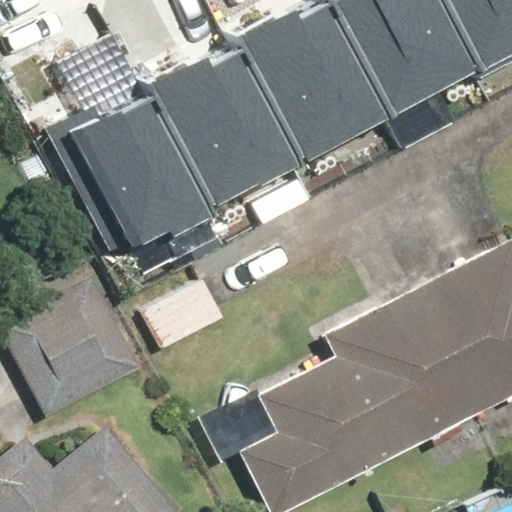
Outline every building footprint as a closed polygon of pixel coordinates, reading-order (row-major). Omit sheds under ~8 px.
[(266,0),(229,18),(289,143),(370,105),(319,0),(266,0)] [(330,0),(379,101),(460,63),(430,0),(330,0)] [(511,0),(439,0),(471,61),(511,39),(511,38),(505,24),(511,20),(511,0)] [(143,68),(203,193),(284,155),(224,30),(143,68)] [(107,242),(125,233),(144,268),(217,231),(136,73),(44,119),(107,242)] [(511,259),(500,266),(488,242),(301,336),(312,358),(237,396),(257,434),(220,453),(249,511),(262,511),(511,386),(511,259)] [(139,359),(91,267),(0,315),(0,320),(46,408),(139,359)] [(223,309),(203,272),(137,308),(158,345),(223,309)] [(0,511),(177,511),(102,421),(55,460),(28,429),(0,452),(0,511)]
